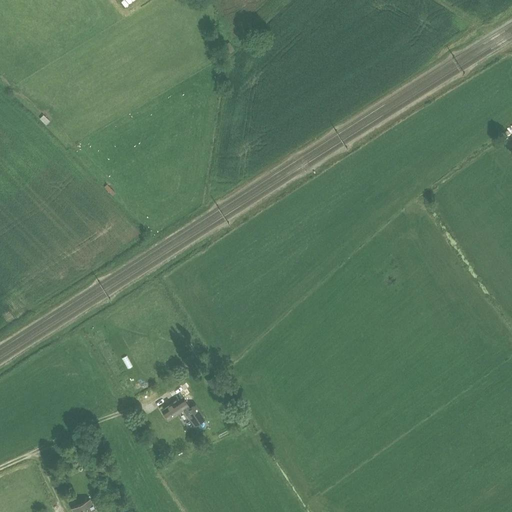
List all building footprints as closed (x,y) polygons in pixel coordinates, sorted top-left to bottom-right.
[(229,42),(219,48),(225,56),(234,50),(229,42)] [(43,115),(39,118),(45,124),(49,120),(43,115)] [(217,396),(223,392),(213,376),(207,380),(217,396)] [(161,411),(168,420),(184,410),(185,413),(194,426),(205,419),(195,404),(190,408),(183,398),(190,393),(187,389),(189,388),(186,383),(182,386),(181,385),(170,393),(173,398),(171,399),(173,403),(161,411)] [(239,426),(245,422),(238,412),(233,416),(239,426)] [(71,508),(73,511),(96,511),(96,510),(95,510),(89,499),(71,508)]
